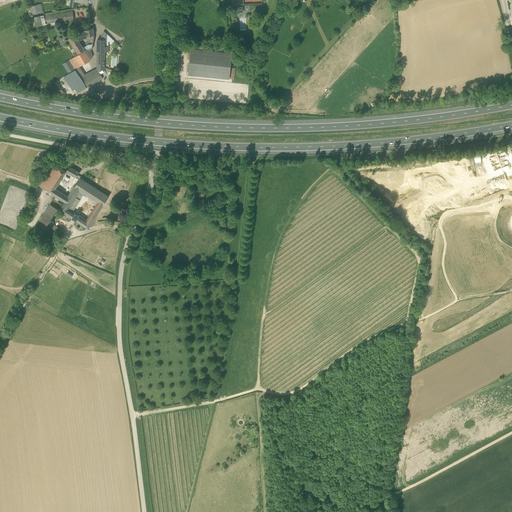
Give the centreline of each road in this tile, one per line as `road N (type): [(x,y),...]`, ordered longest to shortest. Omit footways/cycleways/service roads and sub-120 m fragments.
road 1 (motorway): [(511,104),(403,121),(270,128),(154,122),(0,97)]
road 2 (motorway): [(0,118),(109,137),(273,147),(511,124)]
road 3 (track): [(406,324),(418,256),(331,171),(280,242),(258,389)]
road 4 (track): [(511,432),(386,493),(406,324)]
road 5 (track): [(406,324),(357,343),(290,392),(258,389),(144,413)]
road 6 (unclassified): [(144,511),(119,337),(120,273),(131,232)]
road 7 (unclassified): [(154,170),(171,0)]
road 8 (unclassified): [(0,133),(154,170)]
